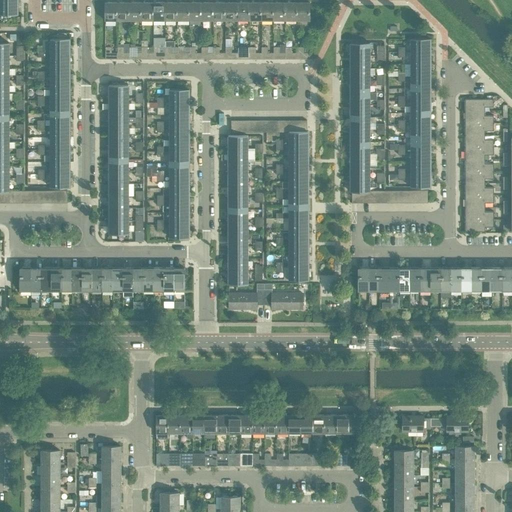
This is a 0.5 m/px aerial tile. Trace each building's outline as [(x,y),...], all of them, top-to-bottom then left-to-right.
[(0,0),(0,13),(17,14),(17,1),(0,0)] [(117,20),(117,2),(105,2),(105,20),(117,20)] [(129,20),(129,2),(117,2),(117,20),(129,20)] [(141,20),(141,2),(129,2),(129,20),(141,20)] [(153,20),(153,2),(141,2),(141,20),(153,20)] [(165,20),(165,2),(153,2),(153,20),(165,20)] [(177,20),(177,2),(165,2),(165,20),(177,20)] [(189,20),(189,2),(177,2),(177,20),(189,20)] [(201,20),(201,2),(189,2),(189,20),(201,20)] [(213,20),(213,2),(201,2),(201,20),(213,20)] [(225,20),(225,2),(213,2),(213,20),(225,20)] [(237,20),(237,2),(225,2),(225,20),(237,20)] [(249,20),(249,2),(237,2),(237,20),(249,20)] [(261,20),(261,2),(249,2),(249,20),(261,20)] [(273,20),(273,2),(261,2),(261,20),(273,20)] [(285,20),(285,2),(273,2),(273,20),(285,20)] [(297,20),(297,2),(285,2),(285,20),(297,20)] [(310,20),(310,4),(310,2),(297,2),(297,20),(310,20)] [(69,52),(69,39),(51,39),(51,51),(69,52)] [(430,52),(430,39),(412,39),(412,52),(430,52)] [(0,55),(8,55),(8,43),(0,43),(0,55)] [(369,56),(369,44),(351,43),(351,56),(369,56)] [(24,55),(24,45),(15,45),(15,55),(24,55)] [(117,59),(117,53),(111,53),(111,47),(105,47),(105,59),(117,59)] [(129,59),(129,53),(123,53),(123,47),(117,47),(117,53),(117,59),(129,59)] [(141,59),(141,53),(135,53),(135,47),(129,47),(129,53),(129,59),(141,59)] [(153,59),(153,53),(147,53),(147,47),(141,47),(141,53),(141,59),(153,59)] [(159,53),(159,47),(153,47),(153,53),(153,59),(165,59),(165,53),(159,53)] [(177,59),(177,53),(171,53),(171,47),(165,47),(165,53),(165,59),(177,59)] [(189,59),(189,53),(183,53),(183,47),(177,47),(177,53),(177,59),(189,59)] [(201,59),(201,53),(195,53),(195,47),(189,47),(189,53),(189,59),(201,59)] [(213,59),(213,53),(207,53),(207,47),(201,47),(201,53),(201,59),(213,59)] [(225,59),(225,53),(219,53),(219,47),(213,47),(213,53),(213,59),(225,59)] [(237,59),(237,53),(231,53),(231,47),(225,47),(225,53),(225,59),(237,59)] [(249,59),(249,53),(243,53),(243,47),(237,47),(237,53),(237,59),(249,59)] [(261,59),(261,53),(255,53),(255,47),(249,47),(249,53),(249,59),(261,59)] [(273,59),(273,53),(267,53),(267,47),(261,47),(261,53),(261,59),(273,59)] [(285,59),(285,53),(279,53),(279,47),(273,47),(273,53),(273,59),(285,59)] [(297,59),(297,53),(291,53),(291,47),(285,47),(285,53),(285,59),(297,59)] [(310,59),(310,53),(303,53),(303,47),(297,47),(297,53),(297,59),(310,59)] [(69,64),(69,52),(51,51),(51,64),(69,64)] [(430,64),(430,52),(412,52),(412,64),(430,64)] [(0,67),(8,68),(8,55),(0,55),(0,67)] [(369,68),(369,56),(351,56),(351,68),(369,68)] [(69,76),(69,64),(51,64),(51,76),(69,76)] [(430,76),(430,64),(412,64),(412,76),(430,76)] [(0,79),(8,80),(8,68),(0,67),(0,79)] [(369,81),(369,68),(351,68),(351,81),(369,81)] [(69,88),(69,76),(51,76),(51,88),(69,88)] [(430,89),(430,76),(412,76),(412,89),(430,89)] [(0,92),(8,92),(8,80),(0,79),(0,92)] [(369,93),(369,81),(351,81),(351,93),(369,93)] [(127,97),(127,86),(109,86),(109,98),(127,97)] [(69,101),(69,88),(51,88),(51,101),(69,101)] [(188,102),(188,90),(171,89),(171,102),(188,102)] [(430,101),(430,89),(412,89),(412,101),(430,101)] [(0,104),(8,104),(8,92),(0,92),(0,104)] [(369,105),(369,93),(351,93),(351,105),(369,105)] [(127,110),(127,97),(109,98),(109,110),(127,110)] [(493,107),(493,99),(465,99),(465,111),(485,111),(485,107),(493,107)] [(69,113),(69,101),(51,101),(51,113),(69,113)] [(430,113),(430,101),(412,101),(412,113),(430,113)] [(188,114),(188,102),(171,102),(170,114),(188,114)] [(0,116),(8,117),(8,104),(0,104),(0,116)] [(369,117),(369,105),(351,105),(351,117),(369,117)] [(127,122),(127,110),(109,110),(110,122),(127,122)] [(493,123),(493,115),(485,115),(485,111),(465,111),(465,123),(493,123)] [(69,125),(69,113),(51,113),(51,125),(69,125)] [(430,125),(430,113),(412,113),(412,125),(430,125)] [(188,126),(188,114),(170,114),(170,126),(188,126)] [(0,128),(8,129),(8,117),(0,116),(0,128)] [(368,129),(369,117),(351,117),(351,129),(368,129)] [(128,134),(127,122),(110,122),(110,134),(128,134)] [(485,135),(485,131),(493,131),(493,123),(465,123),(465,135),(485,135)] [(69,137),(69,125),(51,125),(51,138),(69,137)] [(430,137),(430,125),(412,125),(412,137),(430,137)] [(188,139),(188,126),(170,126),(170,139),(188,139)] [(0,141),(8,141),(8,129),(0,128),(0,141)] [(368,142),(368,129),(351,129),(351,141),(368,142)] [(308,145),(308,132),(307,132),(300,132),(294,132),(289,132),(289,145),(308,145)] [(128,146),(128,134),(110,134),(110,147),(128,146)] [(493,147),(493,139),(485,139),(485,135),(465,135),(465,147),(493,147)] [(247,148),(247,136),(229,136),(229,149),(247,148)] [(69,150),(69,137),(51,138),(51,150),(69,150)] [(430,149),(430,137),(412,137),(412,150),(430,149)] [(188,151),(188,139),(170,139),(170,151),(188,151)] [(0,153),(8,154),(8,141),(0,141),(0,153)] [(368,154),(368,142),(351,141),(351,154),(368,154)] [(308,156),(308,145),(289,145),(289,156),(308,156)] [(128,159),(128,146),(110,147),(109,159),(128,159)] [(493,155),(493,147),(465,147),(465,159),(485,159),(485,155),(493,155)] [(247,161),(247,148),(229,149),(229,161),(247,161)] [(430,162),(430,149),(412,150),(412,162),(430,162)] [(69,162),(69,150),(51,150),(51,162),(69,162)] [(188,163),(188,151),(170,151),(170,163),(188,163)] [(0,165),(8,166),(8,154),(0,153),(0,165)] [(368,166),(368,154),(351,154),(351,166),(368,166)] [(308,169),(308,156),(289,156),(289,169),(308,169)] [(127,171),(128,159),(109,159),(109,171),(127,171)] [(493,171),(493,163),(485,163),(485,159),(465,159),(465,171),(493,171)] [(247,173),(247,161),(229,161),(229,173),(247,173)] [(69,174),(69,162),(51,162),(51,174),(69,174)] [(430,174),(430,162),(412,162),(412,174),(430,174)] [(188,175),(188,163),(170,163),(170,175),(188,175)] [(0,178),(8,178),(8,166),(0,165),(0,178)] [(368,178),(368,166),(351,166),(351,178),(368,178)] [(308,181),(308,169),(289,169),(289,181),(308,181)] [(127,183),(127,171),(109,171),(110,183),(127,183)] [(485,183),(485,179),(493,179),(493,171),(465,171),(465,183),(485,183)] [(247,185),(247,173),(229,173),(229,185),(247,185)] [(69,187),(69,174),(51,174),(51,187),(69,187)] [(430,186),(430,174),(412,174),(412,186),(430,186)] [(188,188),(188,175),(170,175),(170,188),(188,188)] [(8,190),(8,178),(0,178),(0,190),(2,191),(8,191),(8,190)] [(368,191),(368,178),(351,178),(351,191),(357,191),(363,191),(369,191),(368,191)] [(308,193),(308,181),(289,181),(289,193),(308,193)] [(128,195),(127,183),(110,183),(110,195),(128,195)] [(493,195),(493,187),(485,187),(485,183),(465,183),(465,195),(493,195)] [(247,197),(247,185),(229,185),(229,197),(247,197)] [(188,200),(188,188),(170,188),(170,200),(188,200)] [(308,205),(308,193),(289,193),(289,205),(308,205)] [(128,207),(128,195),(110,195),(110,207),(128,207)] [(493,203),(493,195),(465,195),(465,207),(485,207),(485,203),(493,203)] [(247,210),(247,197),(229,197),(229,210),(247,210)] [(188,212),(188,200),(170,200),(170,212),(188,212)] [(308,218),(308,205),(289,205),(289,218),(308,218)] [(128,219),(128,207),(110,207),(110,219),(128,219)] [(493,219),(494,211),(485,211),(485,207),(465,207),(465,219),(493,219)] [(247,222),(247,210),(229,210),(229,222),(247,222)] [(188,224),(188,212),(170,212),(170,224),(188,224)] [(308,230),(308,218),(289,218),(289,230),(308,230)] [(128,233),(128,219),(110,219),(110,233),(128,233)] [(143,230),(143,219),(135,219),(135,230),(143,230)] [(485,231),(485,227),(493,227),(493,219),(465,219),(465,231),(485,231)] [(247,234),(247,222),(229,222),(229,234),(247,234)] [(188,237),(188,230),(188,224),(170,224),(170,237),(188,237)] [(308,242),(308,230),(289,230),(289,242),(308,242)] [(247,246),(247,234),(229,234),(229,246),(247,246)] [(308,254),(308,242),(289,242),(289,254),(308,254)] [(247,259),(247,246),(229,246),(229,259),(247,259)] [(308,267),(308,254),(289,254),(289,267),(308,267)] [(247,271),(247,259),(229,259),(229,271),(247,271)] [(30,294),(30,267),(20,267),(20,294),(30,294)] [(40,289),(40,267),(30,267),(30,294),(31,294),(31,289),(40,289)] [(51,289),(51,267),(40,267),(40,289),(40,292),(51,292),(51,289)] [(61,289),(61,267),(51,267),(51,289),(61,289)] [(72,289),(72,267),(61,267),(61,289),(72,289)] [(82,289),(82,267),(72,267),(72,289),(82,289)] [(92,289),(92,267),(82,267),(82,289),(92,289)] [(102,289),(102,267),(92,267),(92,289),(102,289)] [(112,289),(112,267),(102,267),(102,289),(112,289)] [(123,289),(123,267),(112,267),(112,289),(123,289)] [(133,289),(133,267),(123,267),(123,289),(133,289)] [(143,289),(143,267),(133,267),(133,289),(143,289)] [(153,289),(153,267),(143,267),(143,289),(153,289)] [(163,289),(164,267),(153,267),(153,289),(163,289)] [(174,289),(174,267),(164,267),(163,289),(174,289)] [(184,289),(184,267),(174,267),(174,289),(184,289)] [(308,279),(308,267),(289,267),(289,279),(308,279)] [(369,289),(369,268),(358,268),(358,289),(369,289)] [(379,289),(379,268),(369,268),(369,289),(379,289)] [(389,289),(389,268),(379,268),(379,289),(379,291),(389,291),(389,289)] [(399,289),(400,268),(389,268),(389,289),(399,289)] [(410,289),(410,268),(400,268),(399,289),(410,289)] [(420,289),(420,268),(410,268),(410,289),(420,289)] [(430,289),(430,268),(420,268),(420,289),(430,289)] [(440,290),(440,268),(430,268),(430,289),(440,290)] [(451,290),(451,268),(440,268),(440,290),(451,290)] [(461,290),(461,268),(451,268),(451,290),(461,290)] [(471,290),(471,268),(461,268),(461,290),(471,290)] [(481,290),(481,268),(471,268),(471,290),(481,290)] [(491,290),(491,268),(481,268),(481,290),(491,290)] [(502,290),(502,268),(491,268),(491,290),(502,290)] [(511,290),(511,268),(502,268),(502,290),(511,290)] [(247,283),(247,271),(229,271),(229,283),(247,283)] [(264,305),(264,283),(256,283),(256,293),(229,293),(229,300),(227,301),(226,302),(225,303),(225,304),(225,305),(226,306),(226,307),(227,307),(229,307),(229,308),(257,308),(257,305),(264,305)] [(299,301),(299,293),(272,293),(272,283),(264,283),(264,305),(271,305),(271,308),(299,308),(299,306),(300,305),(300,302),(299,301)] [(168,432),(168,415),(156,415),(156,432),(168,432)] [(180,432),(180,415),(168,415),(168,432),(180,432)] [(193,438),(193,432),(193,415),(180,415),(180,432),(187,432),(187,438),(193,438)] [(204,432),(204,415),(193,415),(193,432),(204,432)] [(216,432),(216,415),(204,415),(204,432),(216,432)] [(228,432),(229,415),(216,415),(216,432),(228,432)] [(240,432),(241,415),(229,415),(228,432),(240,432)] [(253,432),(253,415),(241,415),(240,432),(253,432)] [(264,432),(264,415),(253,415),(253,432),(264,432)] [(276,432),(276,415),(264,415),(264,432),(276,432)] [(288,432),(288,415),(276,415),(276,432),(288,432)] [(300,432),(300,415),(288,415),(288,432),(300,432)] [(312,432),(312,415),(300,415),(300,432),(312,432)] [(324,432),(324,415),(312,415),(312,432),(324,432)] [(336,432),(337,415),(324,415),(324,432),(336,432)] [(349,432),(348,415),(337,415),(336,432),(349,432)] [(361,433),(361,415),(348,415),(349,432),(361,433)] [(430,429),(430,418),(423,418),(423,416),(402,416),(402,431),(423,431),(423,429),(430,429)] [(468,431),(468,416),(446,416),(446,418),(440,418),(440,426),(446,426),(446,431),(468,431)] [(120,458),(120,446),(102,446),(102,458),(120,458)] [(473,458),(473,446),(455,446),(455,458),(473,458)] [(59,463),(59,450),(41,450),(41,462),(59,463)] [(413,462),(413,450),(395,450),(395,462),(413,462)] [(168,465),(168,459),(163,459),(163,453),(156,453),(156,465),(168,465)] [(181,465),(181,453),(168,453),(168,459),(168,465),(181,465)] [(192,465),(192,459),(187,459),(187,453),(181,453),(181,465),(192,465)] [(204,465),(204,459),(199,459),(199,453),(193,453),(192,459),(192,465),(204,465)] [(216,465),(216,459),(210,459),(211,453),(205,453),(204,459),(204,465),(216,465)] [(223,459),(223,453),(216,453),(216,459),(216,465),(228,465),(228,459),(223,459)] [(240,465),(240,459),(235,459),(235,453),(228,453),(228,459),(228,465),(240,465)] [(253,465),(253,459),(247,459),(247,453),(240,453),(240,459),(240,465),(253,465)] [(264,465),(264,459),(259,459),(259,453),(252,453),(253,459),(253,465),(264,465)] [(276,465),(276,459),(271,459),(271,453),(264,453),(264,459),(264,465),(276,465)] [(289,465),(289,459),(283,459),(283,453),(276,453),(276,459),(276,465),(289,465)] [(300,465),(300,459),(295,459),(295,453),(289,453),(289,459),(289,465),(300,465)] [(312,465),(312,459),(307,459),(307,453),(301,453),(300,459),(300,465),(312,465)] [(324,465),(324,459),(319,459),(319,453),(313,453),(312,459),(312,465),(324,465)] [(336,465),(336,459),(331,459),(331,454),(325,454),(324,459),(324,465),(336,465)] [(348,459),(343,459),(343,454),(336,454),(336,459),(336,465),(348,465),(348,459)] [(361,465),(361,459),(355,459),(355,454),(348,454),(348,459),(348,465),(361,465)] [(120,471),(120,458),(102,458),(102,471),(120,471)] [(473,471),(473,458),(455,458),(455,471),(473,471)] [(59,475),(59,463),(41,462),(41,475),(59,475)] [(413,475),(413,462),(395,462),(395,475),(413,475)] [(120,483),(120,471),(102,471),(102,483),(120,483)] [(473,483),(473,471),(455,471),(455,483),(473,483)] [(59,487),(59,475),(41,475),(41,487),(59,487)] [(413,487),(413,475),(395,475),(395,487),(413,487)] [(120,495),(120,483),(102,483),(102,495),(120,495)] [(473,495),(473,483),(455,483),(455,495),(473,495)] [(59,500),(59,487),(41,487),(41,499),(59,500)] [(413,499),(413,487),(395,487),(395,499),(413,499)] [(179,505),(179,492),(161,492),(161,505),(179,505)] [(120,507),(120,495),(102,495),(102,507),(120,507)] [(473,508),(473,495),(455,495),(455,508),(473,508)] [(239,509),(239,496),(221,496),(221,509),(239,509)] [(59,511),(59,500),(41,499),(41,511),(59,511)] [(412,511),(413,499),(395,499),(395,511),(412,511)]
